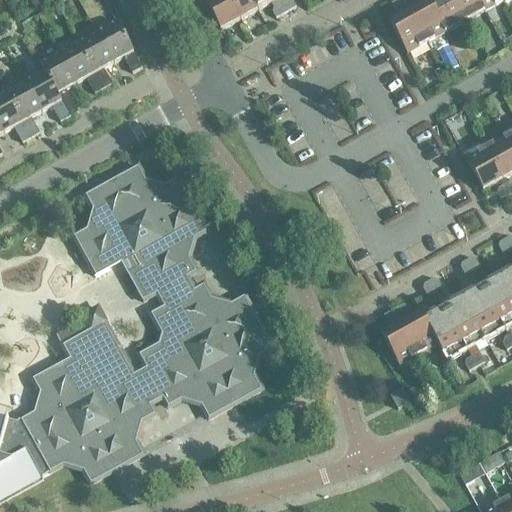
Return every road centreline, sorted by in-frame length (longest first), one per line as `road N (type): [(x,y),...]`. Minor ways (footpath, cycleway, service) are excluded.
road 1 (residential): [(511,65),(303,177),(269,162),(222,79)]
road 2 (residential): [(0,206),(222,79)]
